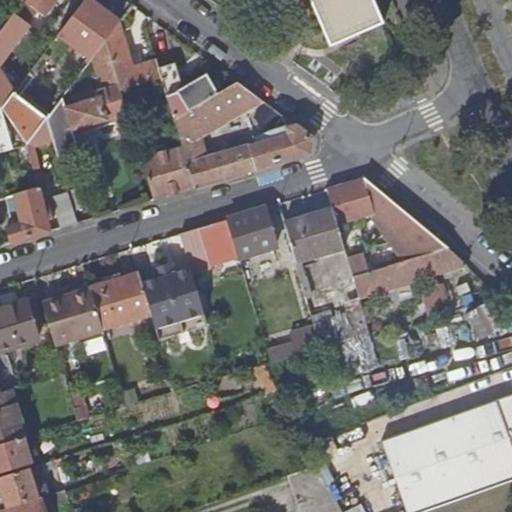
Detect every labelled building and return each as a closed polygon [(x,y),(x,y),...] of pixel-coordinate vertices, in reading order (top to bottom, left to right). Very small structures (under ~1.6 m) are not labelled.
[(0,106),(2,109),(14,94),(2,78),(0,74),(0,62),(39,12),(45,17),(57,0),(25,0),(24,1),(0,33),(0,106)] [(120,23),(89,0),(85,0),(58,36),(92,61),(95,57),(105,43),(120,23)] [(310,0),(331,48),(383,25),(371,0),(310,0)] [(135,68),(120,22),(120,23),(105,43),(120,93),(162,80),(159,69),(156,61),(135,68)] [(105,43),(95,57),(106,92),(99,95),(100,98),(68,109),(64,98),(47,121),(46,122),(53,143),(58,161),(82,154),(74,131),(116,118),(123,139),(134,135),(120,93),(105,43)] [(2,109),(28,145),(46,122),(47,121),(20,98),(49,59),(44,54),(14,94),(2,109)] [(162,80),(174,118),(217,94),(206,75),(182,89),(175,64),(159,69),(162,80)] [(263,103),(236,83),(217,94),(174,118),(183,148),(196,189),(310,153),(312,139),(297,128),(287,130),(288,132),(257,142),(258,146),(207,162),(198,135),(263,103)] [(275,112),(263,103),(256,112),(269,121),(275,112)] [(0,154),(12,151),(0,111),(0,154)] [(35,148),(53,143),(46,122),(28,145),(39,190),(39,192),(45,190),(35,148)] [(154,201),(196,189),(183,148),(169,152),(156,156),(148,158),(140,133),(134,135),(154,201)] [(156,156),(169,152),(166,145),(155,149),(156,156)] [(447,248),(365,178),(327,190),(332,209),(337,225),(375,213),(417,247),(405,250),(408,260),(418,257),(447,248)] [(8,229),(12,245),(50,233),(48,222),(39,192),(39,190),(16,196),(24,225),(8,229)] [(52,221),(45,190),(39,192),(48,222),(52,221)] [(62,230),(78,225),(69,196),(54,201),(62,230)] [(276,246),(265,208),(179,234),(190,269),(191,273),(276,246)] [(313,215),(283,224),(300,279),(307,277),(302,262),(345,249),(337,225),(332,209),(313,215)] [(467,266),(447,248),(418,257),(428,278),(436,305),(448,301),(442,283),(437,284),(435,275),(467,266)] [(369,271),(364,254),(347,259),(353,276),(369,271)] [(428,278),(418,257),(408,260),(388,266),(398,300),(412,295),(409,283),(425,279),(428,288),(420,291),(426,309),(436,305),(428,278)] [(153,270),(154,273),(174,267),(173,264),(153,270)] [(398,300),(388,266),(369,271),(353,276),(359,298),(377,293),(381,305),(398,300)] [(156,279),(141,283),(151,313),(158,341),(208,326),(191,273),(190,269),(175,273),(174,267),(154,273),(156,279)] [(141,283),(138,273),(90,288),(92,295),(102,329),(151,313),(141,283)] [(92,295),(90,288),(70,294),(72,302),(92,295)] [(102,329),(92,295),(72,302),(70,294),(41,304),(54,347),(103,331),(102,329)] [(26,302),(0,310),(0,352),(38,341),(26,302)] [(313,323),(320,347),(370,333),(363,309),(313,323)] [(272,344),(274,355),(317,349),(314,324),(293,327),(295,340),(272,344)] [(1,393),(0,393),(0,444),(23,438),(26,436),(11,390),(1,393)] [(511,394),(381,441),(405,511),(425,511),(511,481),(511,394)] [(23,438),(0,444),(0,470),(30,461),(23,438)] [(340,511),(316,465),(289,475),(301,511),(340,511)] [(0,477),(0,492),(5,509),(38,498),(28,468),(0,477)] [(38,498),(5,509),(1,511),(43,511),(39,498),(38,498)]
